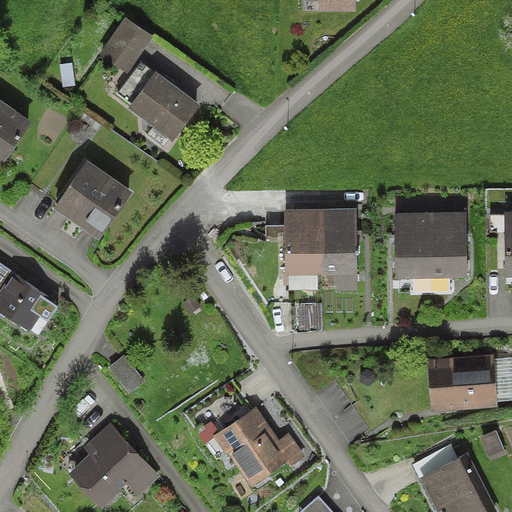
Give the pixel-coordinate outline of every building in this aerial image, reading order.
[(106,45),(131,62),(148,38),(123,21),(106,45)] [(171,137),(194,106),(137,64),(115,94),(171,137)] [(0,161),(26,125),(0,106),(0,161)] [(55,204),(99,234),(126,194),(83,164),(55,204)] [(353,212),(318,213),(319,271),(354,270),(353,212)] [(284,271),(319,271),(318,213),(283,214),(283,228),(263,228),(264,261),(284,261),(284,271)] [(504,273),(511,272),(511,215),(503,215),(504,273)] [(394,275),(429,274),(428,216),(393,217),(394,275)] [(463,216),(428,216),(429,274),(464,273),(463,216)] [(46,299),(46,298),(0,266),(0,310),(26,328),(32,319),(35,321),(37,317),(34,316),(36,314),(46,320),(56,306),(46,299)] [(141,382),(122,358),(108,368),(127,393),(141,382)] [(373,430),(399,411),(363,359),(336,378),(373,430)] [(431,406),(492,402),(489,360),(428,364),(431,406)] [(299,456),(285,436),(284,437),(286,440),(276,446),(252,410),(223,430),(233,445),(228,449),(251,482),(284,459),(288,464),(299,456)] [(139,460),(109,428),(87,449),(92,454),(72,473),(100,502),(130,475),(126,471),(139,460)] [(489,458),(502,452),(494,434),(481,440),(489,458)] [(448,446),(414,463),(431,497),(435,495),(441,508),(438,510),(438,511),(492,511),(463,455),(455,459),(448,446)]
